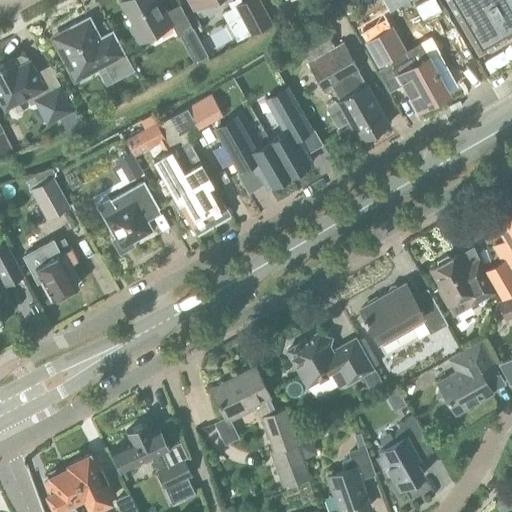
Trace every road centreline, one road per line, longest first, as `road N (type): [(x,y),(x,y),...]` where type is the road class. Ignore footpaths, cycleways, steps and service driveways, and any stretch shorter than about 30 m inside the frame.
road 1 (residential): [(0,452),(511,166)]
road 2 (residential): [(511,90),(137,298)]
road 3 (tertiary): [(150,330),(511,126)]
road 4 (tertiary): [(0,423),(150,330)]
road 5 (tertiary): [(150,330),(59,363),(0,396)]
road 6 (residential): [(137,298),(29,355)]
